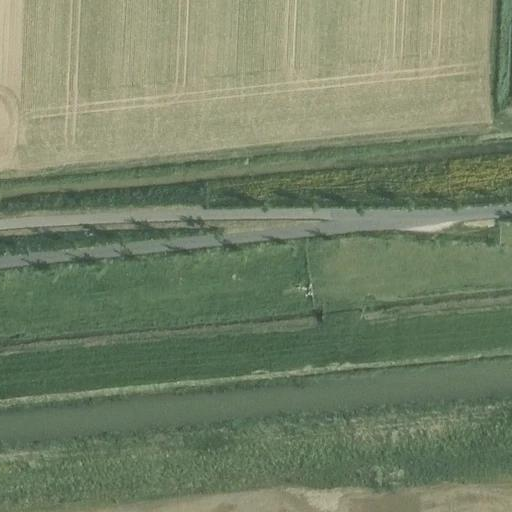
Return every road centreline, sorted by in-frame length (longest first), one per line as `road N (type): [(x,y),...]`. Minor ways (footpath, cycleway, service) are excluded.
road 1 (track): [(0,320),(511,272)]
road 2 (unclassified): [(0,262),(374,224)]
road 3 (unclassified): [(0,225),(295,214),(374,224)]
road 4 (unclassified): [(374,224),(511,211)]
